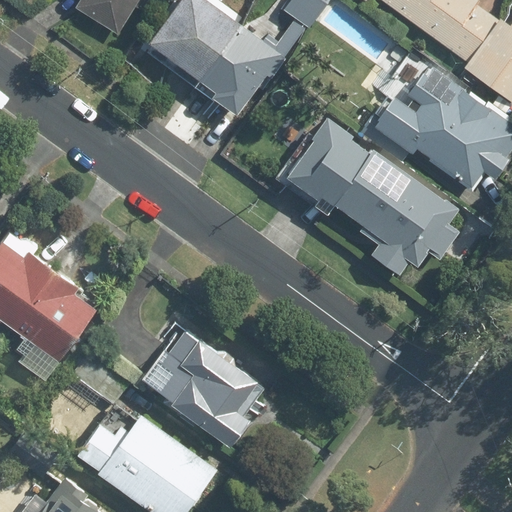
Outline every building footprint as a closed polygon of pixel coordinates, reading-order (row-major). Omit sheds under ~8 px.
[(82,0),(80,5),(121,31),(140,0),(82,0)] [(222,0),(181,0),(149,43),(236,110),(284,47),(222,0)] [(511,4),(505,15),(484,0),(388,0),(471,62),(469,65),(511,96),(511,4)] [(485,164),(500,175),(511,158),(511,114),(440,65),(416,100),(401,90),(380,120),(471,183),(485,164)] [(453,221),(465,204),(380,142),(375,149),(332,118),(291,175),(335,208),(341,199),(387,233),(376,248),(404,269),(415,254),(424,260),(434,247),(444,255),(463,229),(453,221)] [(6,236),(0,244),(0,310),(38,340),(24,359),(48,378),(101,306),(79,289),(84,283),(61,265),(39,249),(42,243),(26,232),(25,235),(14,227),(6,236)] [(175,346),(171,343),(146,376),(171,394),(168,398),(199,420),(202,416),(236,441),(256,414),(250,410),(270,382),(191,325),(175,346)] [(104,417),(82,449),(105,466),(102,470),(161,511),(188,511),(224,463),(147,409),(134,427),(127,422),(121,429),(104,417)] [(40,491),(23,511),(103,511),(107,508),(88,494),(92,489),(70,473),(51,499),(40,491)]
